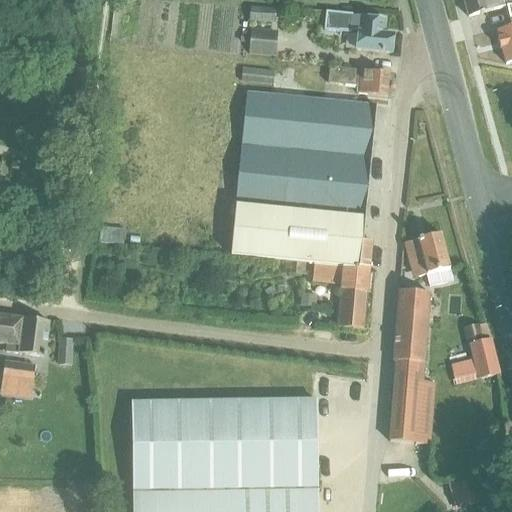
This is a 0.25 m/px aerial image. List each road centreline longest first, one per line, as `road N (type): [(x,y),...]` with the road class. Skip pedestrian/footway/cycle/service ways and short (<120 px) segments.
road 1 (residential): [(0,304),(380,352),(398,111),(417,47),(438,39)]
road 2 (secondary): [(479,201),(438,39)]
road 3 (secondary): [(511,330),(479,201)]
